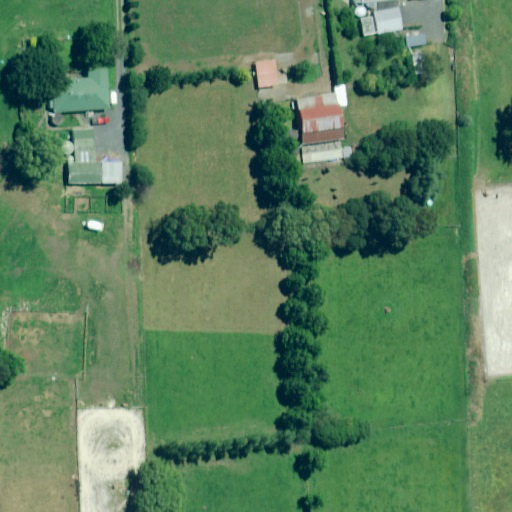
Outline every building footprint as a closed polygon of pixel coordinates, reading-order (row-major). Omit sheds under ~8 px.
[(350,0),(351,2),(353,2),(357,36),(397,32),(393,0),(350,0)] [(419,27),(400,30),(403,48),(421,45),(419,27)] [(62,125),(61,112),(106,109),(104,67),(85,68),(86,80),(48,82),(50,112),(48,112),(49,126),(62,125)] [(327,155),(326,142),(338,140),(333,95),(294,99),(299,145),(301,164),(316,162),(315,156),(327,155)] [(72,130),(71,164),(65,164),(64,183),(117,184),(117,175),(126,175),(126,163),(117,162),(99,162),(99,165),(92,164),(93,131),(72,130)] [(68,140),(56,143),(59,155),(71,153),(68,140)]
